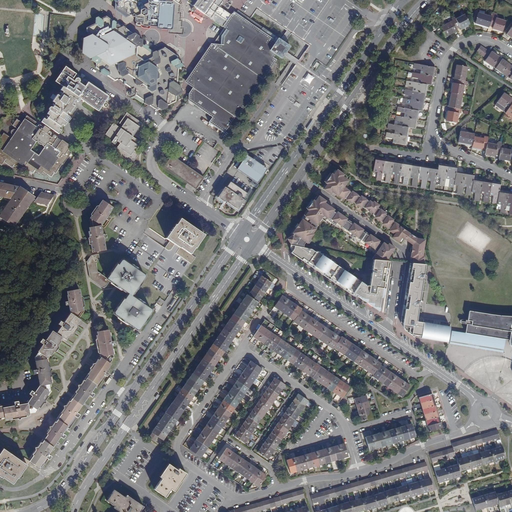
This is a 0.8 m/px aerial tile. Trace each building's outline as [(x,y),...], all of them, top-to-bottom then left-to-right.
[(126,16),(133,13),(137,16),(141,14),(140,11),(144,8),(144,5),(148,3),(148,0),(114,0),(114,7),(126,16)] [(171,31),(177,32),(182,32),(182,28),(180,28),(180,20),(179,20),(179,13),(177,13),(178,2),(177,1),(175,0),(175,1),(173,0),(148,0),(148,3),(144,5),(144,8),(140,11),(141,14),(137,16),(133,13),(133,16),(135,19),(135,20),(136,21),(142,21),(143,25),(144,25),(157,26),(158,28),(159,28),(166,29),(170,30),(170,31),(171,31)] [(217,0),(190,0),(189,2),(197,8),(197,9),(206,15),(206,14),(223,26),(231,15),(215,4),(217,0)] [(206,15),(197,9),(195,12),(202,17),(204,17),(206,15)] [(189,100),(213,117),(209,122),(225,133),(236,117),(237,117),(277,59),(274,57),(276,54),(280,57),(287,48),(261,30),(234,11),(231,15),(223,26),(225,27),(227,28),(222,36),(222,44),(211,47),(214,44),(211,43),(209,47),(210,48),(191,77),(192,77),(191,86),(193,88),(193,95),(189,98),(189,100)] [(488,26),(491,18),(478,13),(475,24),(488,28),(488,26)] [(450,21),(455,30),(458,28),(459,29),(468,24),(463,14),(454,19),(453,17),(450,19),(450,21)] [(157,51),(155,51),(154,52),(151,50),(151,48),(148,46),(145,44),(143,46),(143,40),(140,38),(140,39),(140,36),(138,35),(138,34),(135,32),(134,33),(126,28),(126,27),(123,25),(117,27),(116,26),(116,21),(114,20),(113,20),(106,15),(101,18),(98,16),(96,17),(95,23),(87,27),(87,31),(88,32),(88,34),(90,35),(90,38),(89,39),(89,40),(89,42),(88,43),(89,44),(88,46),(89,46),(87,49),(88,50),(87,51),(88,53),(89,54),(89,55),(92,58),(91,60),(96,63),(96,67),(101,71),(101,72),(106,76),(107,75),(115,81),(117,79),(118,80),(119,79),(122,81),(124,82),(124,83),(131,88),(130,88),(131,89),(133,87),(135,89),(135,91),(136,92),(136,95),(145,101),(144,103),(148,105),(149,105),(157,110),(160,109),(161,110),(167,107),(168,107),(168,105),(176,101),(176,95),(183,92),(183,90),(181,89),(181,86),(178,83),(179,68),(183,66),(183,64),(180,62),(181,61),(178,58),(178,55),(165,47),(161,48),(157,51)] [(491,18),(488,26),(492,28),(492,29),(501,32),(505,21),(495,19),(496,17),(492,15),(491,18)] [(455,30),(450,21),(438,28),(443,37),(456,31),(455,30)] [(217,34),(220,30),(214,25),(211,28),(217,34)] [(227,28),(225,27),(214,44),(211,47),(222,44),(222,36),(227,28)] [(263,27),(261,30),(287,48),(280,57),(283,58),(291,46),(263,27)] [(490,53),(486,59),(484,62),(494,69),(501,60),(491,52),(490,53)] [(501,60),(494,69),(505,76),(511,67),(501,60)] [(418,75),(431,77),(433,68),(412,64),(411,69),(419,71),(418,75)] [(452,80),(454,80),(463,82),(465,67),(455,66),(452,80)] [(78,97),(80,98),(98,111),(108,96),(88,82),(87,81),(85,79),(83,80),(81,83),(79,82),(79,79),(78,78),(79,76),(79,75),(77,74),(76,74),(65,67),(55,81),(64,87),(58,95),(57,94),(52,101),(54,103),(52,107),(51,106),(49,106),(48,108),(48,110),(49,110),(42,121),(56,131),(58,128),(61,124),(54,118),(56,115),(58,115),(61,117),(63,116),(64,117),(66,114),(67,115),(75,104),(74,103),(75,100),(78,97)] [(511,67),(505,76),(503,79),(505,80),(507,77),(511,81),(511,67)] [(416,84),(425,85),(430,86),(431,77),(418,75),(410,73),(410,78),(417,80),(416,84)] [(463,82),(454,80),(453,84),(451,83),(449,94),(460,96),(462,86),(464,86),(465,82),(463,82)] [(425,85),(416,84),(404,81),(403,87),(411,88),(410,92),(424,94),(425,85)] [(424,94),(410,92),(403,90),(402,96),(409,97),(409,101),(422,103),(424,94)] [(460,96),(449,94),(447,108),(448,108),(458,110),(460,96)] [(496,103),(507,110),(511,104),(511,102),(511,99),(503,94),(496,103)] [(422,103),(409,101),(401,99),(400,104),(408,106),(407,110),(416,112),(420,112),(422,103)] [(402,114),(402,118),(415,121),(416,112),(407,110),(396,108),(395,113),(402,114)] [(460,110),(458,110),(448,108),(447,112),(446,112),(444,122),(455,124),(457,114),(459,115),(460,110)] [(140,141),(132,136),(142,123),(127,112),(120,123),(122,125),(120,128),(109,120),(101,131),(113,139),(111,141),(115,143),(118,138),(121,141),(114,151),(132,163),(139,154),(134,150),(140,141)] [(55,134),(54,134),(53,136),(51,134),(51,133),(51,132),(27,115),(22,123),(16,119),(12,126),(16,128),(9,138),(3,134),(0,138),(0,164),(1,166),(4,162),(12,168),(14,166),(19,170),(21,167),(23,169),(24,167),(32,173),(34,171),(40,175),(42,173),(46,176),(48,174),(51,176),(55,172),(56,173),(62,163),(63,164),(72,152),(68,148),(69,146),(70,147),(71,146),(71,145),(63,140),(61,140),(61,141),(56,138),(57,137),(57,136),(55,134)] [(415,121),(402,118),(394,117),(393,122),(401,123),(400,127),(407,128),(413,130),(415,121)] [(407,128),(400,127),(386,125),(385,130),(393,131),(392,135),(405,137),(407,128)] [(457,143),(471,146),(472,137),(472,135),(459,133),(457,143)] [(405,137),(392,135),(385,134),(384,139),(391,140),(391,144),(404,146),(405,137)] [(485,149),(486,144),(487,138),(483,137),(482,139),(472,137),(471,146),(470,148),(480,150),(481,149),(485,149)] [(498,155),(499,149),(500,144),(496,144),(495,145),(486,144),(485,149),(484,154),(494,156),(494,155),(498,155)] [(499,149),(498,155),(497,160),(507,161),(508,160),(511,161),(511,159),(511,148),(510,148),(509,150),(499,149)] [(247,154),(244,159),(264,173),(267,169),(247,154)] [(244,159),(237,169),(257,183),(264,173),(244,159)] [(163,166),(169,170),(173,164),(167,160),(163,166)] [(380,174),(382,161),(373,160),(371,173),(375,173),(374,181),(378,182),(380,174)] [(382,161),(380,174),(384,175),(382,183),(388,183),(389,176),(391,163),(382,161)] [(398,177),(400,164),(391,163),(389,176),(393,176),(392,184),(397,185),(398,177)] [(407,179),(409,166),(409,165),(400,164),(398,177),(402,178),(401,186),(406,187),(407,179)] [(436,170),(435,178),(439,179),(437,186),(442,187),(446,166),(437,165),(436,170)] [(409,166),(407,179),(411,180),(410,187),(415,188),(416,180),(418,168),(409,166)] [(452,189),(452,186),(454,173),(455,168),(446,166),(442,187),(452,189)] [(402,233),(408,236),(411,230),(400,223),(400,222),(392,217),(393,216),(384,210),(385,209),(377,204),(378,202),(373,198),(372,200),(368,198),(368,199),(360,193),(359,194),(351,189),(350,190),(342,185),(346,178),(340,175),(341,173),(335,168),(331,173),(329,172),(327,176),(329,177),(327,179),(326,178),(323,182),(325,183),(322,188),(329,192),(330,190),(336,194),(336,193),(341,196),(341,195),(343,196),(349,200),(350,199),(352,200),(354,202),(358,205),(359,203),(360,204),(363,206),(364,206),(372,211),(375,213),(376,214),(375,215),(382,220),(384,220),(383,222),(387,224),(392,227),(391,228),(395,230),(393,234),(399,237),(402,233)] [(418,168),(416,180),(420,181),(419,189),(424,190),(425,182),(427,169),(418,168)] [(427,169),(425,182),(429,182),(428,190),(432,191),(435,178),(436,170),(427,169)] [(203,176),(195,171),(187,182),(195,188),(203,176)] [(461,188),(463,174),(454,173),(452,186),(456,187),(455,195),(460,196),(461,188)] [(469,193),(471,180),(472,176),(463,174),(461,188),(465,188),(464,196),(469,197),(469,193)] [(471,180),(469,193),(473,194),(472,201),(477,202),(479,195),(480,182),(471,180)] [(224,201),(225,200),(237,209),(242,203),(243,204),(246,200),(245,200),(243,198),(247,193),(231,181),(226,187),(225,186),(218,197),(224,201)] [(53,197),(55,195),(41,192),(37,198),(26,190),(23,195),(16,190),(18,187),(0,182),(0,198),(1,200),(3,197),(10,199),(11,198),(12,199),(1,217),(13,226),(33,200),(34,201),(47,205),(48,203),(53,197)] [(480,182),(479,195),(482,195),(481,203),(487,204),(488,196),(490,183),(480,182)] [(495,205),(497,192),(498,184),(490,183),(488,196),(492,197),(490,204),(495,205)] [(249,188),(247,193),(243,198),(245,200),(252,190),(249,188)] [(503,214),(504,206),(506,193),(497,192),(495,205),(495,208),(499,209),(498,213),(503,214)] [(289,243),(289,244),(291,245),(301,246),(302,243),(305,241),(307,242),(313,233),(312,233),(317,224),(316,223),(322,214),(320,212),(325,203),(323,202),(324,199),(317,195),(314,201),(312,199),(310,203),(311,204),(310,206),(308,205),(306,209),(308,210),(304,216),(302,219),(301,219),(293,233),(294,234),(292,235),(288,237),(289,241),(289,243)] [(114,207),(103,201),(92,221),(93,230),(91,230),(92,234),(90,234),(94,255),(107,253),(106,241),(109,241),(108,237),(105,238),(103,227),(108,219),(111,221),(112,218),(109,216),(113,211),(112,211),(114,207)] [(333,208),(325,203),(320,212),(322,214),(327,217),(332,208),(333,208)] [(376,252),(375,256),(388,257),(389,254),(395,244),(389,240),(388,242),(384,239),(383,241),(379,238),(380,238),(376,236),(375,237),(373,235),(373,234),(370,232),(362,228),(363,228),(359,225),(359,226),(356,224),(357,224),(353,221),(353,222),(346,217),(343,214),(342,215),(340,214),(340,213),(336,210),(336,211),(332,208),(327,217),(326,218),(377,250),(376,252)] [(190,255),(191,253),(195,248),(195,249),(198,245),(205,235),(181,218),(176,225),(175,224),(165,239),(179,248),(180,248),(190,255)] [(417,234),(414,232),(410,238),(411,238),(412,237),(414,239),(414,240),(412,254),(414,255),(413,259),(423,260),(424,252),(422,252),(425,236),(417,234)] [(319,251),(318,250),(315,250),(313,249),(301,246),(291,245),(291,247),(292,248),(324,254),(322,253),(322,251),(319,251)] [(309,260),(307,263),(316,269),(318,267),(319,266),(320,267),(320,268),(320,269),(323,270),(321,272),(338,284),(340,282),(341,281),(343,282),(343,283),(343,284),(343,285),(344,285),(343,287),(352,294),(353,291),(379,309),(380,296),(380,292),(379,292),(379,290),(381,289),(381,287),(383,287),(384,276),(382,276),(382,275),(381,275),(381,273),(383,272),(383,270),(385,271),(386,263),(372,261),(371,270),(373,270),(371,274),(372,275),(372,276),(370,276),(369,286),(368,286),(354,276),(355,275),(350,272),(349,272),(332,261),(333,260),(327,256),(327,257),(324,255),(324,254),(292,248),(293,249),(291,251),(302,259),(303,257),(304,257),(304,256),(307,258),(307,259),(309,260)] [(105,290),(107,290),(112,283),(107,280),(103,277),(98,274),(97,267),(101,261),(100,257),(93,258),(89,265),(92,281),(105,290)] [(114,314),(122,320),(128,324),(128,323),(138,329),(142,323),(143,324),(146,320),(145,320),(152,310),(131,295),(135,289),(136,290),(145,277),(122,260),(117,266),(107,280),(112,283),(121,290),(122,289),(128,294),(124,300),(123,300),(114,314)] [(420,275),(421,266),(406,265),(405,269),(407,270),(408,270),(409,270),(408,272),(408,273),(407,273),(407,274),(407,276),(404,275),(403,297),(405,297),(406,297),(406,299),(405,299),(405,300),(405,301),(404,303),(402,302),(401,313),(403,313),(403,320),(403,322),(403,324),(404,327),(405,328),(414,335),(430,338),(430,335),(431,335),(431,334),(433,335),(434,336),(436,336),(436,339),(446,340),(448,325),(438,324),(437,324),(432,324),(432,323),(416,321),(417,308),(416,308),(417,306),(417,305),(416,305),(415,302),(417,302),(419,281),(418,281),(418,280),(419,280),(419,279),(419,278),(418,275),(420,275)] [(262,275),(258,280),(268,287),(272,282),(262,275)] [(258,280),(255,285),(265,292),(268,287),(258,280)] [(255,285),(251,290),(262,297),(265,292),(255,285)] [(69,304),(70,312),(79,318),(83,312),(82,307),(83,307),(80,293),(79,293),(78,289),(69,291),(70,295),(67,295),(68,300),(65,301),(65,305),(69,304)] [(251,290),(248,294),(258,301),(262,297),(251,290)] [(247,294),(243,299),(255,306),(258,301),(248,294),(247,294)] [(274,306),(279,310),(287,298),(282,294),(274,306)] [(279,310),(284,313),(292,301),(287,298),(279,310)] [(243,299),(240,304),(251,311),(255,306),(243,299)] [(284,313),(289,317),(297,305),(292,301),(284,313)] [(240,304),(237,308),(248,316),(251,311),(240,304)] [(289,317),(294,320),(301,310),(302,308),(297,305),(289,317)] [(237,308),(233,313),(244,321),(248,316),(237,308)] [(511,308),(508,312),(500,312),(495,312),(466,308),(464,316),(459,315),(458,316),(457,317),(457,318),(458,320),(464,321),(463,330),(450,329),(449,340),(502,348),(504,336),(508,336),(508,338),(508,340),(510,343),(511,346),(511,308)] [(293,322),(298,325),(306,313),(301,310),(294,320),(293,322)] [(76,324),(80,319),(79,318),(70,312),(64,322),(61,320),(58,323),(61,325),(56,333),(53,330),(46,340),(42,338),(40,342),(43,344),(38,351),(39,351),(48,357),(50,354),(51,355),(59,343),(58,342),(62,337),(65,339),(67,336),(69,337),(77,325),(76,324)] [(233,313),(230,318),(241,326),(244,321),(233,313)] [(296,328),(300,331),(302,328),(311,316),(306,313),(298,325),(296,328)] [(302,328),(307,332),(316,319),(311,316),(302,328)] [(230,318),(226,323),(238,331),(241,326),(230,318)] [(307,332),(312,335),(321,323),(316,319),(307,332)] [(226,323),(223,328),(234,336),(238,331),(226,323)] [(312,335),(317,338),(325,326),(321,323),(312,335)] [(253,336),(258,340),(266,328),(261,324),(253,336)] [(317,338),(322,342),(331,330),(325,326),(317,338)] [(223,328),(219,333),(231,341),(234,336),(223,328)] [(258,340),(263,343),(271,331),(266,328),(258,340)] [(98,358),(89,371),(90,372),(87,377),(96,384),(103,374),(107,376),(110,373),(106,370),(111,363),(110,363),(112,360),(112,358),(114,357),(111,345),(115,345),(114,341),(111,341),(108,329),(98,331),(99,338),(97,338),(100,352),(101,352),(102,355),(99,359),(98,358)] [(322,342),(327,345),(336,333),(331,330),(322,342)] [(263,343),(268,347),(276,335),(271,331),(263,343)] [(219,333),(216,338),(228,346),(231,341),(219,333)] [(327,345),(332,349),(333,348),(341,337),(336,333),(327,345)] [(268,347),(273,350),(281,338),(276,335),(268,347)] [(333,348),(338,351),(347,339),(342,335),(341,337),(333,348)] [(216,338),(213,343),(224,351),(228,346),(216,338)] [(278,354),(286,342),(288,339),(287,338),(285,341),(281,338),(273,350),(278,354)] [(338,351),(343,354),(352,342),(347,339),(338,351)] [(278,354),(282,357),(291,345),(286,342),(278,354)] [(343,354),(348,358),(356,346),(352,342),(343,354)] [(213,343),(209,348),(221,356),(224,351),(213,343)] [(282,357),(287,360),(296,348),(291,345),(282,357)] [(348,358),(353,361),(361,349),(356,346),(348,358)] [(209,348),(206,353),(217,361),(221,356),(209,348)] [(287,360),(292,364),(301,352),(296,348),(287,360)] [(353,361),(358,364),(366,352),(361,349),(353,361)] [(47,359),(48,357),(39,351),(36,355),(36,356),(35,357),(37,369),(32,370),(33,374),(37,373),(40,385),(48,384),(50,384),(51,384),(49,376),(51,376),(49,361),(48,362),(47,359)] [(292,364),(297,367),(305,355),(301,352),(292,364)] [(358,364),(363,368),(371,356),(366,352),(358,364)] [(206,353),(202,358),(214,366),(217,361),(206,353)] [(297,367),(302,371),(311,359),(305,355),(297,367)] [(363,368),(368,371),(376,359),(371,356),(363,368)] [(202,358),(199,363),(211,371),(214,366),(202,358)] [(302,371),(307,374),(315,362),(311,359),(302,371)] [(368,371),(373,375),(380,364),(381,363),(376,359),(368,371)] [(250,360),(247,365),(258,373),(262,368),(250,360)] [(307,374),(312,377),(320,365),(315,362),(307,374)] [(199,363),(196,368),(207,376),(211,371),(199,363)] [(385,368),(380,364),(373,375),(372,376),(377,380),(385,368)] [(247,365),(243,370),(255,378),(258,373),(247,365)] [(312,377),(317,381),(325,369),(320,365),(312,377)] [(196,368),(192,373),(204,381),(207,376),(196,368)] [(377,380),(382,383),(390,371),(385,368),(377,380)] [(317,381),(322,384),(330,372),(325,369),(317,381)] [(243,370),(240,375),(251,383),(255,378),(243,370)] [(382,383),(387,386),(395,374),(390,371),(382,383)] [(322,384),(327,388),(335,376),(330,372),(322,384)] [(192,373),(189,378),(200,386),(204,381),(192,373)] [(387,386),(392,390),(400,378),(395,374),(387,386)] [(240,375),(237,380),(248,388),(251,383),(240,375)] [(327,388),(332,391),(340,379),(335,376),(327,388)] [(76,392),(72,398),(81,405),(89,395),(92,397),(95,394),(91,391),(96,384),(87,377),(85,380),(84,379),(75,391),(76,392)] [(275,377),(271,382),(282,389),(285,384),(275,377)] [(189,378),(186,382),(197,390),(200,386),(189,378)] [(392,390),(397,393),(405,381),(400,378),(392,390)] [(332,391),(337,395),(345,383),(340,379),(332,391)] [(237,380),(233,385),(245,393),(248,388),(237,380)] [(410,385),(405,381),(397,393),(402,397),(410,385)] [(186,382),(182,387),(194,395),(197,390),(186,382)] [(271,382),(268,387),(278,394),(282,389),(271,382)] [(337,395),(342,398),(350,386),(345,383),(337,395)] [(2,407),(2,406),(0,406),(0,420),(1,420),(1,418),(4,418),(5,419),(11,418),(11,420),(25,417),(25,416),(28,415),(29,414),(34,413),(38,407),(39,408),(48,396),(46,395),(50,390),(48,384),(40,385),(34,392),(31,390),(29,394),(32,396),(26,403),(18,404),(17,401),(14,401),(14,405),(2,407)] [(233,385),(230,390),(241,398),(245,393),(233,385)] [(182,387),(179,392),(190,400),(194,395),(182,387)] [(268,387),(264,392),(275,399),(278,394),(268,387)] [(230,390),(226,395),(238,403),(241,398),(230,390)] [(179,392),(175,397),(187,405),(190,400),(179,392)] [(264,392),(261,397),(272,404),(275,399),(264,392)] [(298,393),(295,398),(305,405),(308,400),(298,393)] [(419,397),(421,403),(434,399),(432,393),(419,397)] [(226,395),(223,400),(235,408),(238,403),(226,395)] [(354,398),(356,404),(368,400),(366,395),(354,398)] [(175,397),(172,402),(183,410),(187,405),(175,397)] [(261,397),(258,401),(269,409),(272,404),(261,397)] [(74,415),(78,417),(80,414),(77,412),(81,405),(72,398),(70,401),(69,400),(61,412),(62,413),(56,422),(54,421),(46,433),(48,434),(45,437),(41,443),(40,442),(32,454),(33,455),(29,461),(30,461),(39,467),(45,457),(49,460),(51,456),(48,454),(55,443),(60,436),(63,438),(66,435),(62,432),(66,427),(74,415)] [(295,398),(291,403),(302,410),(305,405),(295,398)] [(421,403),(422,408),(436,404),(434,399),(421,403)] [(223,400),(220,405),(231,413),(235,408),(223,400)] [(356,404),(357,410),(370,406),(368,400),(356,404)] [(258,401),(254,406),(265,414),(269,409),(258,401)] [(172,402),(169,407),(180,415),(183,410),(172,402)] [(291,403),(288,408),(298,415),(302,410),(291,403)] [(422,408),(424,414),(437,410),(436,404),(422,408)] [(220,405),(216,410),(228,418),(231,413),(220,405)] [(254,406),(251,411),(262,419),(265,414),(254,406)] [(357,410),(359,415),(371,412),(370,406),(357,410)] [(169,407),(165,412),(176,420),(180,415),(169,407)] [(288,408),(284,413),(295,420),(298,415),(288,408)] [(216,410),(213,414),(224,422),(228,418),(216,410)] [(424,414),(425,419),(439,416),(437,410),(424,414)] [(251,411),(248,416),(258,424),(262,419),(251,411)] [(165,412),(162,417),(173,425),(176,420),(165,412)] [(373,417),(371,412),(359,415),(361,421),(373,417)] [(284,413),(281,417),(292,424),(295,420),(284,413)] [(213,414),(210,419),(221,427),(224,422),(213,414)] [(248,416),(245,421),(255,428),(258,424),(248,416)] [(425,419),(427,425),(441,421),(439,416),(425,419)] [(162,417),(158,422),(170,430),(173,425),(162,417)] [(281,417),(278,422),(288,429),(292,424),(281,417)] [(210,419),(206,424),(217,432),(221,427),(210,419)] [(245,421),(241,426),(252,433),(255,428),(245,421)] [(442,427),(441,421),(427,425),(429,431),(442,427)] [(158,422),(155,427),(166,435),(170,430),(158,422)] [(278,422),(274,427),(285,434),(288,429),(278,422)] [(412,423),(406,425),(410,439),(415,437),(412,423)] [(206,424),(203,429),(214,437),(217,432),(206,424)] [(406,425),(400,426),(404,440),(410,439),(406,425)] [(241,426),(238,431),(248,438),(252,433),(241,426)] [(400,426),(394,428),(398,442),(404,440),(400,426)] [(163,440),(166,435),(155,427),(152,432),(149,437),(154,441),(157,436),(163,440)] [(274,427),(271,432),(281,439),(285,434),(274,427)] [(394,428),(388,430),(392,444),(398,442),(394,428)] [(203,429),(199,434),(211,442),(214,437),(203,429)] [(388,430),(383,431),(387,445),(392,444),(388,430)] [(245,443),(248,438),(238,431),(235,436),(245,443)] [(383,431),(377,433),(381,447),(387,445),(383,431)] [(488,441),(494,439),(492,431),(486,433),(488,441)] [(271,432),(268,437),(278,444),(281,439),(271,432)] [(377,433),(371,435),(375,449),(381,447),(377,433)] [(199,434),(196,439),(207,447),(211,442),(199,434)] [(477,444),(483,442),(480,434),(474,436),(477,444)] [(369,450),(375,449),(371,435),(365,437),(369,450)] [(471,446),(477,444),(474,436),(469,438),(471,446)] [(268,437),(264,442),(275,449),(278,444),(268,437)] [(196,439),(192,444),(204,452),(207,447),(196,439)] [(454,451),(460,449),(457,441),(452,442),(453,448),(454,451)] [(264,442),(261,447),(271,454),(275,449),(264,442)] [(344,442),(338,444),(342,458),(348,456),(344,442)] [(192,444),(189,449),(200,457),(204,452),(192,444)] [(338,444),(332,446),(336,459),(342,458),(338,444)] [(502,445),(496,447),(500,460),(505,458),(502,445)] [(332,446),(327,447),(331,461),(336,459),(332,446)] [(219,459),(224,462),(232,451),(227,447),(219,459)] [(268,459),(271,454),(261,447),(257,452),(268,459)] [(327,447),(321,449),(325,463),(331,461),(327,447)] [(496,447),(490,449),(494,461),(500,460),(496,447)] [(21,460),(2,448),(0,451),(0,476),(1,478),(2,477),(12,483),(16,477),(17,478),(20,474),(19,474),(26,464),(21,460)] [(449,457),(455,456),(454,451),(453,448),(447,449),(449,457)] [(321,449),(315,451),(319,464),(325,463),(321,449)] [(490,449),(485,450),(489,463),(494,461),(490,449)] [(485,450),(479,452),(483,465),(489,463),(485,450)] [(224,462),(229,466),(237,454),(232,451),(224,462)] [(315,451),(310,452),(313,466),(319,464),(315,451)] [(438,460),(444,459),(442,451),(436,453),(438,460)] [(310,452),(304,454),(308,468),(313,466),(310,452)] [(479,452),(473,454),(477,466),(483,465),(479,452)] [(229,466),(233,469),(241,457),(237,454),(229,466)] [(304,454),(298,456),(302,469),(308,468),(304,454)] [(473,454),(468,455),(471,468),(477,466),(473,454)] [(468,455),(462,457),(466,470),(471,468),(468,455)] [(298,456),(292,458),(296,471),(302,469),(298,456)] [(27,465),(30,461),(29,461),(24,457),(21,460),(26,464),(27,465)] [(233,469),(238,472),(246,461),(241,457),(233,469)] [(460,471),(466,470),(462,457),(456,459),(458,464),(460,471)] [(290,473),(296,471),(292,458),(287,459),(290,473)] [(238,472),(243,476),(251,464),(246,461),(238,472)] [(422,471),(428,470),(426,461),(420,463),(422,471)] [(174,491),(181,481),(186,473),(179,468),(177,469),(168,463),(159,476),(162,478),(154,489),(165,496),(170,488),(174,491)] [(416,473),(422,471),(420,463),(414,465),(416,473)] [(243,476),(248,479),(256,468),(251,464),(243,476)] [(458,464),(452,465),(455,478),(461,476),(460,471),(458,464)] [(452,465),(446,467),(450,479),(455,478),(452,465)] [(405,476),(411,474),(409,466),(403,468),(405,476)] [(446,467),(440,469),(444,481),(450,479),(446,467)] [(248,479),(253,483),(261,471),(256,468),(248,479)] [(399,478),(405,476),(403,468),(397,470),(399,478)] [(438,483),(444,481),(440,469),(435,470),(438,483)] [(253,483),(258,486),(266,474),(261,471),(253,483)] [(388,481),(394,479),(391,471),(385,473),(388,481)] [(382,483),(388,481),(385,473),(380,475),(382,483)] [(376,485),(382,483),(380,475),(374,476),(376,485)] [(370,486),(376,485),(374,476),(368,478),(370,486)] [(430,477),(424,479),(428,491),(434,490),(430,477)] [(412,478),(406,480),(411,496),(417,495),(413,482),(412,478)] [(424,479),(418,481),(422,493),(428,491),(424,479)] [(359,490),(365,488),(362,480),(356,482),(359,490)] [(406,480),(401,482),(402,486),(405,498),(411,496),(406,480)] [(418,481),(413,482),(417,495),(422,493),(418,481)] [(348,493),(353,491),(351,483),(345,485),(348,493)] [(336,496),(342,495),(340,486),(334,488),(336,496)] [(402,486),(396,487),(400,500),(405,498),(402,486)] [(396,487),(390,489),(394,501),(400,500),(396,487)] [(330,498),(336,496),(334,488),(328,490),(330,498)] [(137,511),(138,511),(143,506),(127,494),(125,497),(114,489),(107,500),(115,506),(114,507),(119,511),(118,511),(137,511)] [(299,499),(305,497),(302,489),(297,491),(299,499)] [(388,503),(394,501),(390,489),(384,491),(388,503)] [(324,500),(330,498),(328,490),(322,492),(324,500)] [(293,501),(299,499),(297,491),(291,493),(293,501)] [(384,491),(379,493),(382,506),(388,504),(388,503),(384,491)] [(495,491),(489,493),(492,505),(498,503),(496,494),(495,491)] [(507,491),(501,492),(505,505),(511,503),(507,491)] [(501,492),(496,494),(498,503),(499,507),(505,505),(501,492)] [(313,503),(319,501),(316,493),(310,495),(313,503)] [(379,493),(373,495),(377,507),(382,506),(379,493)] [(489,493),(483,495),(487,507),(492,505),(489,493)] [(282,504),(287,502),(285,494),(279,496),(282,504)] [(373,495),(367,496),(371,509),(377,507),(373,495)] [(483,495),(477,496),(481,509),(487,507),(483,495)] [(276,506),(282,504),(279,496),(274,498),(276,506)] [(365,511),(371,509),(367,496),(361,498),(365,510),(365,511)] [(477,496),(472,498),(475,510),(481,509),(477,496)] [(361,497),(356,499),(359,511),(365,510),(361,498),(361,497)] [(270,507),(276,506),(274,498),(268,499),(270,507)] [(265,509),(270,507),(268,499),(262,501),(265,509)] [(356,499),(350,501),(353,511),(357,511),(359,511),(356,499)] [(259,511),(265,509),(262,501),(256,503),(259,511)] [(353,511),(350,501),(344,502),(347,511),(353,511)] [(340,511),(347,511),(344,502),(338,504),(338,505),(340,511)] [(253,511),(254,511),(259,511),(256,503),(251,504),(253,511)]
